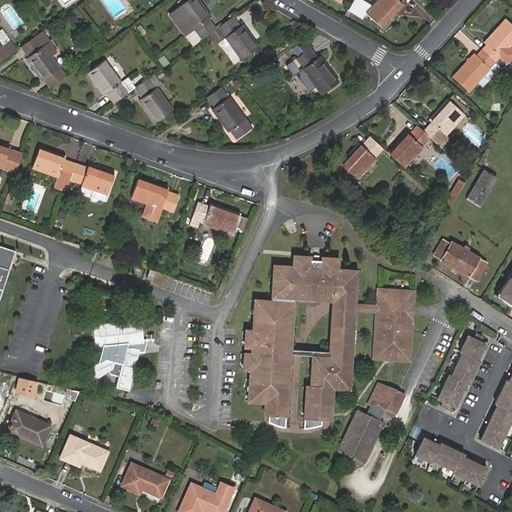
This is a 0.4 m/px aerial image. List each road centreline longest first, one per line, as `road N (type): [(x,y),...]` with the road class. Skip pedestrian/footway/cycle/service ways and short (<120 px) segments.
road 1 (residential): [(405,71),(315,141),(258,163),(224,166),(0,93)]
road 2 (residential): [(284,0),(405,71)]
